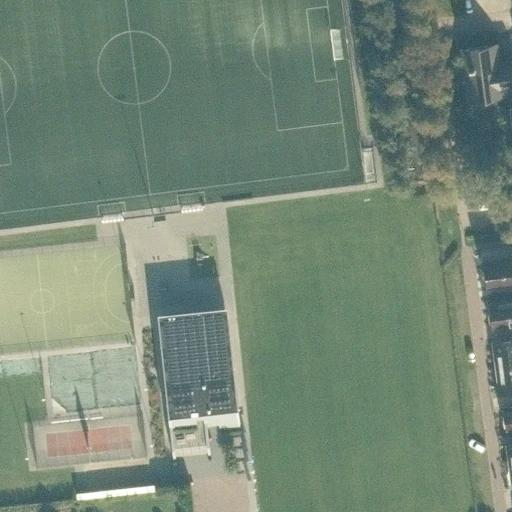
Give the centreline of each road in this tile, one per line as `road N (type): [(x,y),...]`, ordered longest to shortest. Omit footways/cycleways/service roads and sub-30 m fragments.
road 1 (residential): [(497,511),(466,251)]
road 2 (residential): [(511,21),(433,30),(453,154)]
